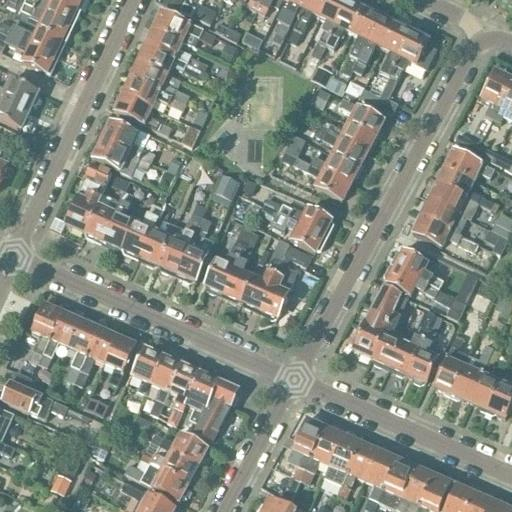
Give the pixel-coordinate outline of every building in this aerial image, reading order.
[(77,13),(51,1),(47,8),(30,0),(10,0),(10,2),(69,29),(77,13)] [(82,0),(51,0),(51,1),(77,13),(82,0)] [(183,4),(173,0),(164,0),(161,8),(178,15),(183,4)] [(253,0),(247,12),(257,17),(264,0),(253,0)] [(266,21),(271,10),(278,14),(282,5),(284,0),(264,0),(257,17),(266,21)] [(285,15),(283,14),(276,27),(280,29),(271,46),(280,51),(289,33),(299,14),(301,15),(308,0),(284,0),(282,5),(289,9),(285,15)] [(296,49),(302,38),(306,29),(307,29),(307,30),(310,25),(312,20),(319,24),(330,0),(308,0),(301,15),(297,24),(298,25),(293,34),(288,45),(292,47),(296,49)] [(311,60),(320,64),(326,50),(348,6),(335,0),(330,0),(319,24),(326,27),(321,36),(322,37),(317,46),(311,60)] [(69,29),(10,2),(6,10),(30,21),(29,22),(39,26),(36,33),(62,45),(69,29)] [(179,16),(191,21),(195,12),(183,6),(179,16)] [(351,40),(364,14),(348,6),(326,50),(334,54),(338,45),(339,45),(344,36),(351,40)] [(215,17),(201,10),(195,22),(210,29),(216,17),(215,17)] [(350,81),(353,76),(379,21),(364,14),(351,40),(357,43),(353,52),(354,53),(349,62),(342,77),(350,81)] [(216,41),(161,15),(153,33),(183,47),(187,38),(212,49),(216,41)] [(353,76),(361,80),(365,70),(366,70),(376,52),(382,55),(395,29),(379,21),(353,76)] [(62,45),(36,33),(32,40),(23,36),(13,32),(0,27),(0,36),(54,61),(62,45)] [(214,36),(225,42),(229,33),(218,27),(214,36)] [(395,29),(382,55),(389,59),(384,68),(385,69),(374,92),(382,96),(383,96),(411,37),(395,29)] [(183,47),(153,33),(145,49),(204,77),(207,69),(179,56),(183,47)] [(225,42),(236,47),(241,39),(229,33),(225,42)] [(20,66),(47,78),(54,61),(0,36),(0,56),(2,58),(6,49),(15,53),(14,54),(24,58),(20,66)] [(243,46),(258,54),(263,45),(247,37),(243,46)] [(417,71),(426,76),(436,55),(426,49),(428,45),(411,37),(383,96),(382,96),(374,111),(392,120),(398,109),(388,104),(401,77),(403,77),(407,68),(416,72),(417,71)] [(204,77),(145,49),(137,66),(168,80),(168,79),(172,72),(201,85),(205,77),(204,77)] [(226,50),(220,62),(229,66),(235,54),(226,50)] [(129,82),(186,109),(190,101),(177,95),(181,85),(168,79),(168,80),(137,66),(129,82)] [(332,77),(318,71),(311,84),(315,86),(325,91),(330,81),(332,77)] [(490,109),(484,120),(492,124),(511,83),(494,75),(480,104),(490,109)] [(186,109),(129,82),(122,99),(153,113),(157,105),(168,110),(183,117),(186,109)] [(39,96),(9,83),(4,92),(0,90),(0,101),(30,116),(39,96)] [(511,83),(492,124),(500,128),(503,122),(511,126),(511,83)] [(219,84),(216,92),(219,93),(223,95),(227,87),(226,87),(223,85),(219,84)] [(318,92),(310,108),(323,114),(331,98),(318,92)] [(369,96),(363,93),(358,103),(366,107),(372,97),(369,96)] [(167,141),(171,133),(148,122),(153,113),(122,99),(113,116),(167,141)] [(0,124),(21,134),(30,116),(0,101),(0,124)] [(347,127),(377,142),(380,137),(379,134),(384,125),(343,104),(339,113),(351,119),(347,127)] [(202,129),(207,118),(199,115),(194,126),(202,129)] [(299,137),(305,126),(297,121),(291,132),(299,137)] [(317,132),(367,158),(371,149),(374,149),(377,142),(347,127),(343,135),(317,122),(313,130),(317,132)] [(100,145),(151,168),(155,159),(134,150),(139,139),(109,126),(100,145)] [(334,151),(330,159),(360,174),(363,168),(362,166),(367,158),(317,132),(313,140),(334,151)] [(475,159),(480,148),(459,138),(454,149),(475,159)] [(293,139),(287,152),(297,157),(303,144),(293,139)] [(190,140),(185,150),(192,152),(196,143),(190,140)] [(151,168),(100,145),(91,164),(121,177),(126,167),(147,177),(151,168)] [(490,155),(486,152),(480,149),(481,148),(480,148),(475,159),(492,168),(497,158),(490,155)] [(494,174),(453,154),(448,163),(445,164),(442,171),(474,187),(479,178),(490,183),(494,174)] [(284,155),(280,164),(317,183),(313,191),(341,206),(350,189),(309,168),(294,160),(284,155)] [(508,176),(511,167),(511,165),(497,158),(492,168),(508,176)] [(313,160),(309,168),(350,189),(355,181),(357,181),(360,174),(330,159),(326,166),(313,160)] [(172,162),(166,175),(175,179),(181,166),(172,162)] [(97,208),(100,201),(111,176),(92,168),(65,229),(84,238),(97,208)] [(474,187),(442,171),(440,176),(441,179),(436,188),(477,209),(490,215),(494,207),(481,201),(482,200),(470,195),(474,187)] [(169,190),(174,179),(164,175),(159,185),(169,190)] [(221,178),(220,179),(216,189),(235,198),(239,189),(238,187),(221,178)] [(117,193),(124,196),(129,186),(122,182),(117,193)] [(246,185),(242,194),(252,199),(257,188),(247,183),(246,185)] [(430,197),(426,204),(458,220),(463,211),(474,216),(477,209),(436,188),(432,196),(430,197)] [(129,210),(133,200),(124,196),(120,206),(103,246),(121,254),(134,224),(138,214),(129,210)] [(103,246),(120,206),(111,202),(107,212),(99,208),(101,202),(100,201),(97,208),(84,238),(103,246)] [(263,211),(323,241),(325,236),(329,236),(332,230),(330,227),(331,225),(305,212),(302,219),(268,202),(263,211)] [(459,239),(466,224),(458,220),(426,204),(423,209),(424,212),(420,221),(450,236),(450,235),(459,239)] [(134,224),(121,254),(130,258),(140,262),(157,222),(162,212),(153,208),(149,217),(144,228),(134,224)] [(162,211),(162,212),(157,222),(140,262),(158,270),(171,240),(172,241),(176,230),(165,225),(170,214),(162,211)] [(204,215),(196,211),(193,218),(192,218),(186,231),(180,244),(172,241),(171,240),(158,270),(177,278),(201,222),(204,215)] [(263,211),(259,220),(274,227),(273,230),(284,236),(285,233),(292,237),(289,244),(315,258),(316,256),(320,256),(324,249),(321,245),(323,241),(288,224),(263,211)] [(511,225),(500,219),(492,236),(500,239),(504,242),(508,244),(509,244),(511,239),(511,225)] [(478,250),(420,221),(412,238),(442,253),(446,244),(474,257),(478,250)] [(201,222),(177,278),(196,287),(204,267),(213,247),(204,243),(211,226),(210,226),(201,222)] [(216,264),(204,291),(222,298),(250,236),(252,232),(243,228),(230,259),(229,259),(225,268),(216,264)] [(240,307),(252,279),(243,276),(247,266),(258,240),(250,236),(222,298),(240,307)] [(500,239),(492,255),(500,260),(508,244),(504,242),(500,239)] [(408,249),(404,256),(421,264),(424,258),(408,249)] [(284,260),(259,315),(277,323),(283,309),(289,296),(298,276),(288,272),(291,265),(299,268),(306,272),(311,261),(289,250),(284,260)] [(252,279),(240,307),(259,315),(284,260),(274,255),(270,264),(271,265),(267,275),(266,275),(262,284),(253,280),(252,279)] [(397,266),(394,270),(438,294),(439,294),(443,287),(423,276),(427,268),(426,267),(421,264),(404,256),(402,255),(401,257),(398,257),(395,263),(397,266)] [(388,276),(385,282),(386,285),(385,287),(398,294),(411,301),(415,294),(424,298),(434,303),(434,304),(450,312),(454,303),(439,294),(438,294),(394,270),(392,276),(388,276)] [(482,288),(478,297),(488,301),(492,292),(482,288)] [(401,300),(384,291),(365,326),(352,355),(371,363),(397,307),(405,311),(408,303),(401,300)] [(511,296),(503,293),(495,313),(500,315),(497,322),(507,325),(511,313),(511,296)] [(450,312),(446,320),(458,325),(466,309),(455,303),(454,303),(450,312)] [(391,341),(405,311),(397,307),(371,363),(389,371),(401,345),(391,341)] [(39,369),(44,357),(62,316),(43,308),(31,335),(40,340),(29,365),(39,369)] [(408,380),(435,319),(425,315),(415,339),(410,349),(401,345),(389,371),(408,380)] [(44,357),(39,369),(47,372),(58,348),(67,353),(80,324),(62,316),(44,357)] [(426,388),(436,363),(438,361),(428,357),(433,345),(443,323),(435,319),(408,380),(426,388)] [(80,374),(98,332),(80,324),(67,353),(77,357),(65,384),(74,388),(80,374)] [(98,332),(80,374),(74,388),(82,392),(94,364),(105,369),(118,341),(98,332)] [(455,340),(433,391),(451,399),(469,360),(458,355),(464,343),(455,340)] [(108,388),(117,392),(124,377),(136,349),(118,341),(105,369),(114,373),(108,388)] [(469,360),(451,399),(469,407),(493,353),(485,349),(478,364),(469,360)] [(146,401),(150,390),(163,360),(144,352),(131,381),(141,386),(136,397),(146,401)] [(493,353),(469,407),(487,415),(500,385),(490,380),(501,356),(493,353)] [(181,368),(163,360),(150,390),(159,394),(152,411),(161,415),(164,408),(165,408),(169,398),(168,398),(181,368)] [(176,432),(176,430),(180,421),(181,421),(185,411),(200,377),(181,368),(168,398),(169,398),(177,402),(167,427),(176,432)] [(11,383),(10,386),(28,394),(31,385),(32,383),(14,375),(11,383)] [(198,429),(220,386),(219,385),(200,377),(185,411),(190,413),(194,414),(190,425),(198,429)] [(31,385),(28,394),(38,398),(39,399),(43,390),(31,385)] [(500,385),(487,415),(505,423),(511,406),(511,387),(511,389),(500,385)] [(8,391),(1,406),(45,424),(49,415),(64,421),(66,417),(89,427),(91,422),(68,412),(39,399),(38,398),(28,394),(10,386),(8,391)] [(230,411),(238,394),(220,386),(198,429),(193,440),(209,449),(230,411)] [(103,422),(108,410),(89,401),(84,414),(103,422)] [(0,446),(1,447),(13,420),(0,413),(0,446)] [(153,427),(138,420),(134,427),(130,436),(153,427)] [(120,430),(130,436),(134,427),(124,422),(120,430)] [(301,485),(301,486),(325,432),(306,423),(291,456),(302,460),(292,481),(291,481),(280,503),(291,508),(301,485)] [(325,432),(301,486),(309,489),(319,467),(328,472),(329,472),(343,440),(325,432)] [(207,453),(179,438),(174,447),(164,442),(159,451),(198,472),(207,453)] [(324,483),(332,486),(341,490),(360,447),(343,440),(329,472),(328,472),(324,483)] [(99,441),(91,457),(104,463),(111,448),(99,441)] [(0,456),(4,458),(11,461),(15,453),(1,447),(0,446),(0,456)] [(365,488),(380,456),(360,447),(341,490),(342,490),(337,502),(345,505),(350,494),(351,495),(356,484),(365,488)] [(198,472),(159,451),(154,459),(145,454),(140,464),(150,469),(150,468),(188,489),(198,472)] [(378,506),(397,463),(380,456),(365,488),(373,492),(369,502),(377,506),(378,506)] [(57,472),(74,480),(79,467),(62,459),(57,472)] [(391,511),(396,511),(400,503),(401,504),(415,471),(397,463),(378,506),(391,511)] [(150,492),(178,507),(188,489),(150,468),(150,469),(145,478),(129,469),(124,477),(125,478),(150,492)] [(418,511),(433,479),(415,471),(401,504),(396,511),(418,511)] [(90,488),(96,479),(90,475),(84,484),(90,488)] [(440,511),(451,487),(433,479),(418,511),(440,511)] [(60,482),(54,494),(63,498),(69,486),(60,482)] [(135,511),(170,511),(147,499),(124,486),(120,495),(119,495),(131,501),(139,506),(135,511)] [(455,489),(444,511),(467,511),(474,497),(455,489)] [(78,496),(73,507),(81,511),(84,511),(89,502),(78,496)] [(488,511),(492,505),(474,497),(467,511),(488,511)] [(60,511),(64,505),(53,500),(47,511),(60,511)] [(289,511),(269,501),(263,511),(289,511)] [(364,511),(374,511),(377,506),(369,502),(364,511)]
